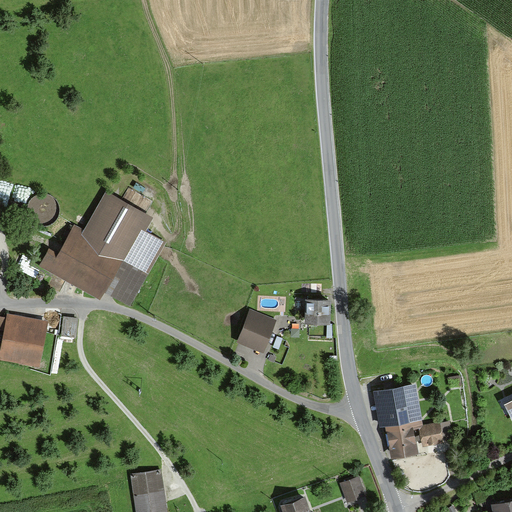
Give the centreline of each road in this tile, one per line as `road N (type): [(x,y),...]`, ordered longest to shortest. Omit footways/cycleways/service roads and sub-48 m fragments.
road 1 (tertiary): [(360,416),(346,362),(321,0)]
road 2 (residential): [(360,416),(274,389),(127,313),(62,302),(0,308)]
road 3 (unclassified): [(511,456),(395,510)]
